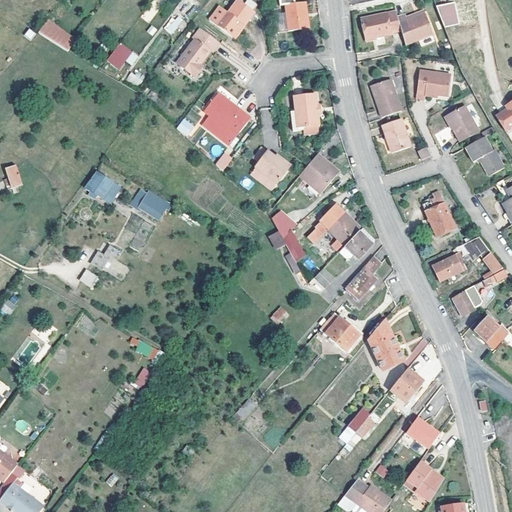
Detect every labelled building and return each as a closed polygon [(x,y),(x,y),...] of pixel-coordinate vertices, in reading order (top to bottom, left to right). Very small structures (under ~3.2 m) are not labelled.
[(193,0),(187,0),(178,13),(189,21),(200,5),(193,0)] [(217,26),(233,38),(251,15),(254,18),(257,14),(241,2),(230,15),(227,13),(217,26)] [(279,18),(281,34),(311,30),(307,4),(296,5),(287,7),(289,17),(279,18)] [(436,10),(445,31),(460,26),(454,5),(436,10)] [(211,21),(217,26),(227,13),(221,8),(211,21)] [(382,36),(403,32),(399,19),(398,15),(387,17),(386,13),(376,16),(382,36)] [(176,14),(164,28),(171,35),(183,20),(176,14)] [(251,15),(233,38),(236,41),(254,18),(251,15)] [(375,38),(382,36),(376,16),(359,19),(364,40),(375,38)] [(407,16),(399,19),(403,32),(407,48),(437,41),(431,20),(410,25),(409,22),(407,16)] [(430,16),(409,22),(410,25),(431,20),(430,16)] [(39,33),(58,45),(65,33),(47,21),(39,33)] [(150,25),(146,32),(153,36),(157,29),(150,25)] [(24,36),(31,40),(36,33),(28,28),(24,36)] [(221,43),(201,28),(193,39),(196,41),(178,64),(196,78),(201,71),(198,69),(210,52),(213,55),(221,43)] [(77,41),(65,33),(58,45),(69,52),(77,41)] [(118,70),(133,52),(120,42),(106,60),(118,70)] [(126,61),(131,65),(139,56),(133,52),(126,61)] [(133,70),(128,82),(140,86),(144,74),(133,70)] [(426,99),(439,100),(449,101),(452,80),(418,76),(415,104),(425,106),(425,103),(426,99)] [(382,119),(402,111),(391,81),(371,87),(382,119)] [(223,104),(226,100),(220,96),(206,113),(227,130),(220,139),(231,147),(253,120),(234,106),(231,109),(223,104)] [(295,98),(296,112),(298,130),(318,128),(317,117),(319,117),(318,107),(317,96),(295,98)] [(231,109),(234,106),(226,100),(223,104),(231,109)] [(454,132),(452,133),(459,146),(478,135),(464,109),(447,119),(454,132)] [(511,131),(511,109),(507,113),(509,115),(497,123),(505,136),(511,131)] [(299,133),(298,130),(296,112),(290,113),(292,134),(299,133)] [(185,117),(176,128),(186,137),(196,126),(185,117)] [(450,134),(452,133),(454,132),(447,119),(443,121),(450,134)] [(401,120),(382,126),(391,153),(410,148),(401,120)] [(482,136),(485,141),(495,135),(493,131),(482,136)] [(492,154),(485,141),(466,151),(474,165),(479,162),(489,179),(505,171),(494,153),(492,154)] [(251,161),(258,166),(268,154),(261,149),(251,161)] [(421,161),(430,157),(429,156),(426,149),(418,152),(421,161)] [(274,159),(268,154),(258,166),(255,170),(275,187),(290,168),(276,157),(274,159)] [(216,168),(223,175),(232,162),(226,156),(216,168)] [(339,174),(317,156),(314,160),(336,178),(339,174)] [(318,198),(336,178),(314,160),(307,168),(297,180),(318,198)] [(15,167),(5,171),(13,192),(23,188),(15,167)] [(272,192),(275,187),(255,170),(251,175),(272,192)] [(97,174),(86,191),(90,193),(87,199),(95,203),(97,199),(106,204),(116,186),(97,174)] [(511,223),(511,188),(506,192),(511,200),(502,206),(511,223)] [(435,199),(422,205),(438,239),(456,230),(438,192),(433,194),(435,199)] [(167,205),(149,194),(147,198),(139,193),(131,207),(141,213),(143,210),(158,219),(167,205)] [(339,205),(306,233),(312,241),(327,228),(338,239),(331,246),(337,251),(358,229),(339,205)] [(277,232),(282,241),(295,225),(280,211),(272,222),(274,226),(277,232)] [(360,233),(372,246),(373,239),(363,229),(360,233)] [(275,249),(284,244),(282,241),(277,232),(268,238),(275,249)] [(359,261),(372,246),(360,233),(340,253),(349,262),(354,256),(359,261)] [(290,234),(282,241),(284,244),(294,262),(303,256),(290,234)] [(478,259),(488,279),(498,273),(502,271),(479,238),(456,249),(461,261),(467,258),(470,263),(478,259)] [(97,251),(90,263),(122,281),(130,268),(116,260),(121,251),(109,244),(104,254),(97,251)] [(433,268),(440,282),(447,278),(449,283),(454,280),(451,276),(462,270),(455,256),(433,268)] [(374,258),(346,289),(359,301),(378,278),(374,275),(382,265),(374,258)] [(83,267),(77,278),(90,285),(96,274),(83,267)] [(324,268),(316,276),(324,285),(332,277),(324,268)] [(488,279),(483,281),(486,288),(502,280),(498,273),(488,279)] [(474,286),(465,291),(467,293),(453,300),(463,318),(475,311),(474,309),(481,306),(483,303),(474,286)] [(0,310),(9,316),(16,305),(7,299),(0,310)] [(274,318),(279,324),(288,316),(283,310),(274,318)] [(334,315),(319,332),(344,353),(359,335),(334,315)] [(275,327),(279,324),(274,318),(270,321),(275,327)] [(486,318),(474,332),(492,348),(504,334),(486,318)] [(385,321),(367,340),(382,372),(403,362),(385,321)] [(135,351),(154,359),(158,349),(139,341),(135,351)] [(144,368),(134,382),(142,388),(152,374),(144,368)] [(407,369),(389,392),(406,405),(423,382),(407,369)] [(388,396),(381,400),(385,407),(392,403),(388,396)] [(248,399),(235,414),(244,421),(256,406),(248,399)] [(480,412),(487,411),(485,400),(478,401),(480,412)] [(347,428),(355,434),(368,418),(361,412),(347,428)] [(368,418),(355,434),(362,440),(375,424),(368,418)] [(428,452),(439,437),(417,421),(406,436),(428,452)] [(0,467),(8,457),(0,450),(0,467)] [(19,464),(8,457),(0,467),(0,479),(5,483),(19,464)] [(428,503),(441,484),(429,476),(432,472),(420,463),(406,482),(418,491),(416,494),(428,503)] [(376,474),(384,479),(389,472),(381,467),(376,474)] [(441,484),(443,480),(432,472),(429,476),(441,484)] [(105,481),(110,487),(119,479),(114,473),(105,481)] [(345,496),(349,500),(361,485),(357,482),(345,496)] [(414,496),(416,494),(418,491),(406,482),(402,487),(414,496)] [(349,500),(357,506),(365,511),(384,511),(391,502),(370,487),(368,490),(361,485),(349,500)] [(0,500),(0,505),(8,511),(16,511),(27,498),(11,486),(0,500)] [(27,498),(16,511),(40,511),(42,509),(27,498)]
